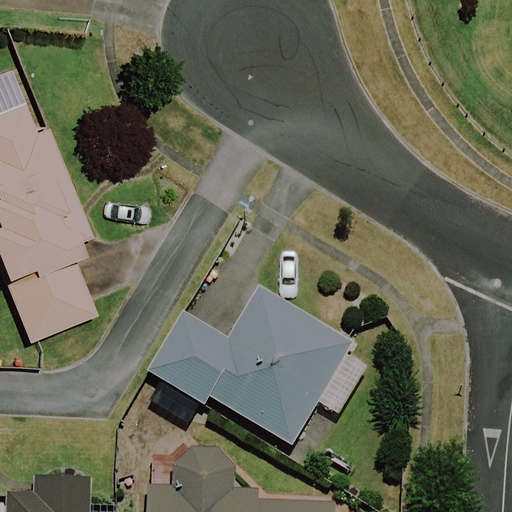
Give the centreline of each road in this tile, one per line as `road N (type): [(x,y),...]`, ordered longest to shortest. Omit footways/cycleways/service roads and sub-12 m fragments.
road 1 (unknown): [(298,94),(127,357),(96,380),(0,383)]
road 2 (residential): [(511,261),(438,222),(349,151),(246,35)]
